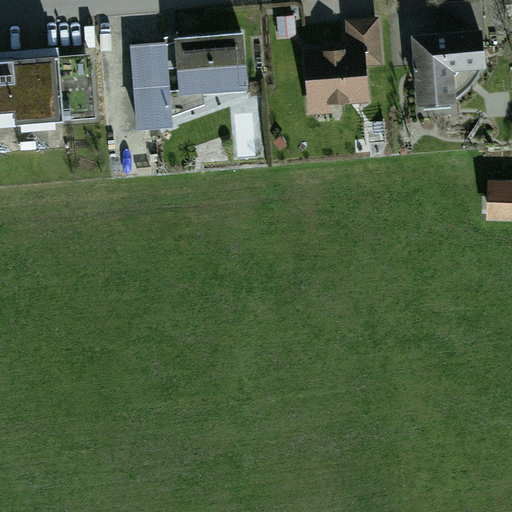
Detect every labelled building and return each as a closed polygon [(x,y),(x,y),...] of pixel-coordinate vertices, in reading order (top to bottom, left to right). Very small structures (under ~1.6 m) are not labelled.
[(352,56),(300,60),(305,118),(369,112),(366,75),(382,74),(378,28),(350,30),(352,56)] [(481,36),(412,39),(416,110),(453,108),(452,76),(483,75),(481,36)] [(238,43),(130,51),(136,135),(172,132),(170,95),(242,89),(238,43)] [(0,127),(59,124),(55,54),(0,56),(0,127)] [(511,189),(491,189),(491,225),(511,225),(511,189)]
